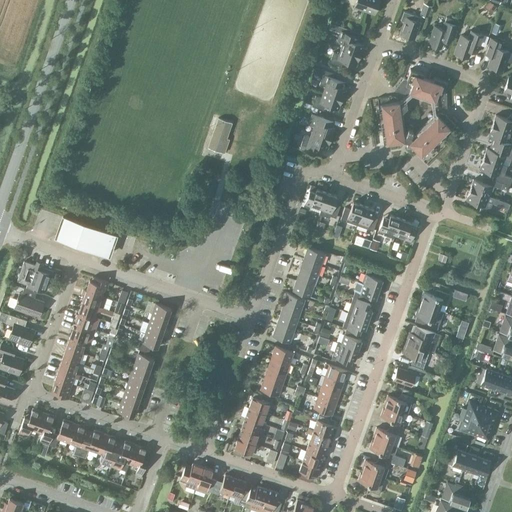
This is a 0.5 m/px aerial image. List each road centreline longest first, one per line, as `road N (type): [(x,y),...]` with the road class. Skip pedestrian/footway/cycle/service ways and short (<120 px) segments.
road 1 (residential): [(333,496),(432,211)]
road 2 (residential): [(443,214),(484,81),(378,42)]
road 3 (tertiary): [(0,207),(72,0)]
road 4 (residential): [(331,177),(305,168),(252,318)]
road 5 (residential): [(78,258),(252,318)]
road 6 (residential): [(333,496),(164,438)]
road 7 (residential): [(331,177),(378,42)]
road 8 (residential): [(164,438),(32,390)]
road 9 (residential): [(32,390),(78,258)]
